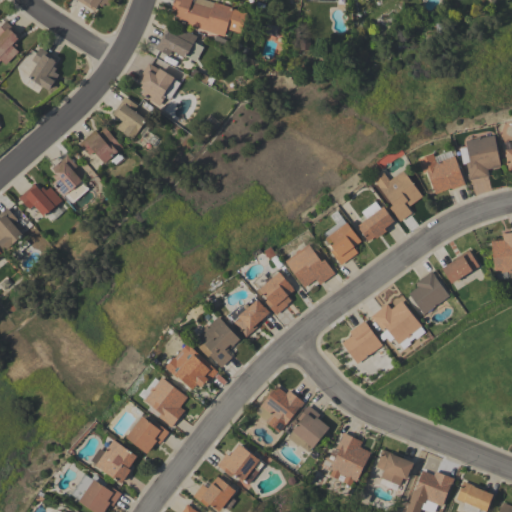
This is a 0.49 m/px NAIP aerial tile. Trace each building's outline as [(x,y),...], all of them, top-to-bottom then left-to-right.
[(76,0),(111,0),(108,6),(104,3),(102,7),(98,4),(94,11),(76,0)] [(177,22),(178,17),(175,16),(176,11),(171,10),(173,0),(206,0),(213,2),(213,1),(232,8),(232,9),(245,13),(239,34),(226,29),(223,36),(177,22)] [(5,64),(0,60),(0,26),(6,20),(10,25),(9,25),(20,36),(14,42),(17,45),(14,48),(18,51),(5,64)] [(165,29),(174,35),(179,27),(196,36),(185,58),(171,50),(168,56),(154,48),(165,29)] [(57,59),(53,66),(56,68),(54,71),(59,75),(48,90),(42,86),(41,88),(33,83),(34,81),(28,77),(36,64),(31,60),(39,47),(57,59)] [(148,62),(161,71),(157,76),(169,84),(162,96),(161,96),(156,104),(141,95),(143,90),(140,88),(142,84),(136,80),(148,62)] [(209,78),(206,84),(189,74),(193,68),(209,78)] [(124,96),(137,105),(133,110),(146,120),(132,140),(123,133),(123,134),(114,128),(119,122),(114,119),(117,115),(113,112),(124,96)] [(94,130),(97,133),(104,127),(122,147),(104,163),(93,151),(89,155),(78,144),(94,130)] [(475,139),(475,137),(480,136),(480,138),(493,135),(500,167),(487,169),(488,176),(468,180),(467,175),(468,174),(465,162),(468,162),(465,147),(466,147),(465,141),(475,139)] [(505,171),(511,170),(511,148),(503,149),(505,171)] [(376,162),(386,154),(394,155),(400,150),(403,154),(400,157),(397,157),(389,163),(388,163),(385,165),(385,168),(380,169),(376,162)] [(417,159),(432,153),(435,162),(453,155),(464,184),(451,189),(450,188),(434,194),(426,172),(423,173),(417,159)] [(51,183),(55,180),(52,176),(55,173),(51,168),(67,155),(77,166),(72,170),(81,181),(62,197),(51,183)] [(402,170),(422,196),(409,206),(406,202),(404,203),(411,213),(399,221),(389,207),(392,205),(372,178),(382,171),(389,180),(402,170)] [(61,200),(55,205),(57,206),(50,212),(49,211),(43,216),(33,205),(28,209),(18,197),(34,183),(39,189),(41,187),(41,188),(43,187),(45,190),(49,186),(61,200)] [(375,201),(380,208),(383,206),(394,221),(384,228),(386,231),(376,238),(374,236),(367,241),(356,226),(366,219),(360,212),(375,201)] [(0,213),(7,207),(17,219),(12,223),(22,235),(19,238),(22,242),(25,240),(28,244),(20,251),(22,254),(14,261),(8,254),(18,245),(16,242),(10,247),(9,246),(4,251),(0,246),(0,213)] [(340,265),(330,251),(333,249),(322,233),(343,219),(345,223),(347,222),(361,241),(353,247),(357,253),(340,265)] [(502,239),(501,233),(511,232),(511,272),(508,273),(508,271),(494,273),(491,246),(490,246),(490,241),(502,239)] [(304,287),(284,261),(295,253),(294,252),(298,249),(299,250),(308,244),(321,261),(324,259),(334,273),(319,285),(315,279),(304,287)] [(450,284),(441,268),(455,259),(455,258),(468,250),(478,266),(450,284)] [(286,304),(287,305),(275,314),(264,301),(266,300),(258,289),(259,288),(257,286),(255,288),(251,282),(263,273),(266,277),(276,269),(278,272),(279,272),(294,290),(286,296),(290,301),(286,304)] [(423,314),(408,293),(417,286),(415,282),(431,270),(434,274),(433,275),(448,296),(423,314)] [(245,337),(242,333),(239,336),(235,331),(238,328),(229,317),(228,318),(226,316),(237,306),(239,308),(253,296),(256,299),(264,307),(269,312),(254,325),(256,327),(245,337)] [(386,303),(390,309),(401,300),(421,326),(420,326),(425,332),(415,339),(414,337),(409,342),(410,343),(403,349),(399,343),(398,344),(393,338),(389,341),(386,338),(382,341),(378,335),(386,329),(384,327),(381,330),(374,320),(373,321),(370,316),(386,303)] [(204,329),(203,328),(206,324),(207,325),(217,316),(239,339),(232,346),(231,346),(225,352),(231,357),(220,367),(208,355),(211,352),(196,336),(204,329)] [(356,363),(341,343),(351,335),(348,331),(363,320),(381,345),(356,363)] [(180,367),(176,363),(182,357),(186,361),(192,354),(202,363),(204,360),(217,372),(207,383),(202,378),(191,390),(174,374),(180,367)] [(150,391),(149,391),(151,387),(153,388),(161,377),(186,397),(179,406),(184,410),(169,429),(145,411),(150,405),(143,400),(150,391)] [(276,385),(285,393),(288,390),(303,402),(299,408),(298,407),(278,433),(264,421),(265,421),(254,412),(276,385)] [(319,415),(317,418),(329,427),(312,448),(311,447),(307,452),(299,445),(298,446),(287,437),(300,421),(296,418),(307,405),(319,415)] [(129,432),(126,429),(139,414),(152,425),(155,421),(168,432),(159,444),(156,441),(146,454),(125,437),(129,432)] [(356,481),(344,475),(343,477),(338,474),(339,473),(330,468),(333,460),(328,458),(333,446),(336,447),(341,437),(340,436),(342,432),(362,441),(359,447),(370,452),(356,481)] [(99,448),(104,451),(113,439),(137,456),(128,468),(131,470),(121,484),(94,465),(95,464),(90,460),(99,448)] [(226,453),(229,455),(238,443),(264,463),(257,471),(258,471),(248,483),(233,472),(230,475),(217,465),(226,453)] [(413,462),(411,469),(410,469),(406,479),(403,477),(399,485),(380,477),(383,470),(375,467),(380,454),(379,454),(381,449),(413,462)] [(433,475),(434,471),(453,478),(451,485),(450,485),(442,506),(426,499),(424,503),(422,502),(418,511),(404,511),(413,490),(414,490),(422,470),(433,475)] [(112,506),(108,504),(103,511),(94,511),(78,501),(79,500),(71,494),(85,473),(105,486),(106,484),(121,493),(112,506)] [(202,483),(207,488),(216,476),(235,490),(230,497),(235,500),(228,510),(223,506),(219,511),(209,503),(206,506),(192,496),(202,483)] [(468,511),(461,509),(464,502),(455,499),(462,480),(472,484),(472,486),(493,494),(486,511),(485,510),(484,511),(468,511)] [(420,509),(427,511),(432,511),(435,505),(424,500),(420,509)] [(511,506),(511,511),(498,511),(502,502),(511,506)]
